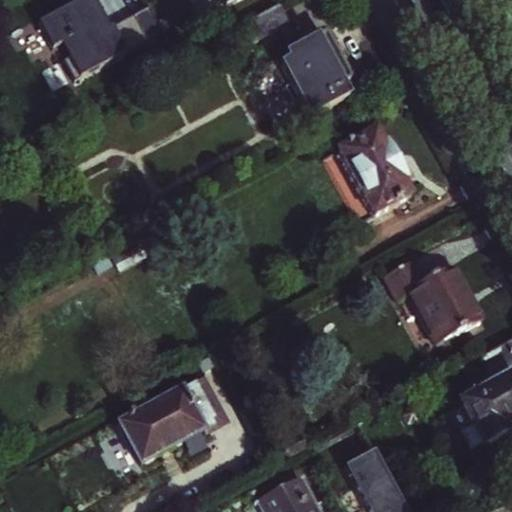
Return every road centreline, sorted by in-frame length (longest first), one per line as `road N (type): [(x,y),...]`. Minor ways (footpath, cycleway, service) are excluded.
road 1 (primary): [(402,0),(511,203)]
road 2 (primary): [(511,149),(431,0)]
